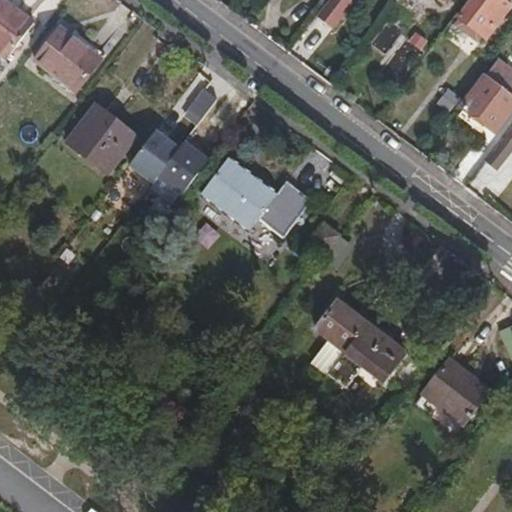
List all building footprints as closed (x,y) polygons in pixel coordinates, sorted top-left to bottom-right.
[(330,30),(351,2),(348,0),(328,0),(315,18),(330,30)] [(468,0),(456,16),(485,39),(510,6),(502,0),(468,0)] [(0,56),(10,64),(36,29),(0,1),(0,56)] [(76,98),(101,66),(62,37),(37,68),(76,98)] [(511,100),(511,72),(498,61),(484,79),(511,100)] [(493,133),(511,107),(511,100),(484,79),(461,108),(493,133)] [(109,180),(137,144),(98,113),(69,150),(109,180)] [(497,172),(511,151),(511,144),(503,138),(484,162),(497,172)] [(156,191),(182,156),(159,140),(133,174),(156,191)] [(190,192),(211,163),(188,147),(168,176),(190,192)] [(231,166),(227,163),(206,188),(211,192),(231,166)] [(257,227),(261,221),(265,224),(292,190),(287,186),(276,200),(231,166),(211,192),(257,227)] [(206,188),(197,200),(201,204),(211,192),(206,188)] [(286,241),(313,207),(292,190),(265,224),(286,241)] [(201,204),(247,239),(257,227),(211,192),(201,204)] [(331,261),(345,242),(328,229),(313,247),(331,261)] [(341,310),(320,336),(350,360),(371,332),(341,310)] [(392,391),(413,364),(371,332),(350,360),(333,382),(354,399),(374,375),(392,391)] [(467,431),(493,398),(454,367),(428,402),(467,431)]
